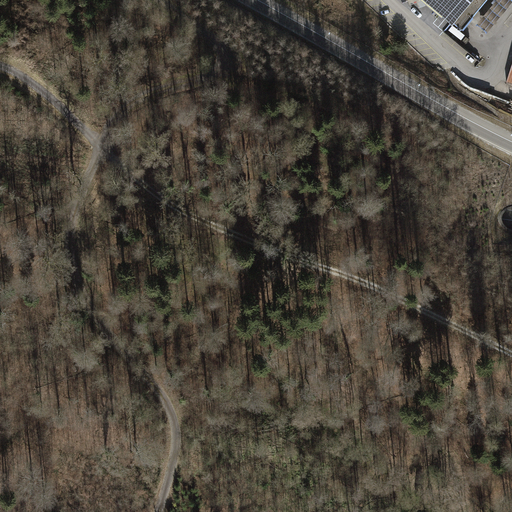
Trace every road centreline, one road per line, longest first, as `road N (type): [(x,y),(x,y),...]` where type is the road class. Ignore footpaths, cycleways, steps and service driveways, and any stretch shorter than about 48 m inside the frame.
road 1 (motorway): [(0,190),(88,171),(176,166),(276,173),(511,216)]
road 2 (track): [(511,358),(367,286),(159,201),(108,149)]
road 3 (track): [(160,511),(172,410),(112,339),(72,244),(82,195),(108,149)]
road 4 (motorway): [(511,145),(248,0)]
road 5 (track): [(108,149),(106,124),(229,67),(207,37),(153,0)]
road 6 (track): [(0,67),(108,149)]
road 7 (unknown): [(387,0),(460,70),(493,65)]
